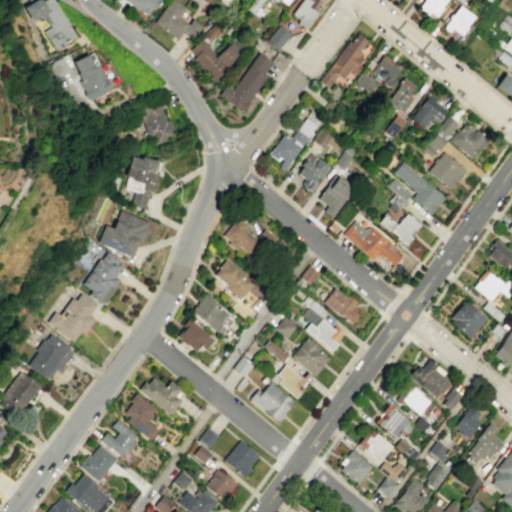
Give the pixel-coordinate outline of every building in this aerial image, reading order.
[(63,45),(55,49),(43,31),(51,26),(43,14),(33,21),(24,6),(33,0),(40,0),(41,1),(42,0),(53,0),(76,36),(63,45)] [(124,0),(157,0),(146,15),(124,0)] [(152,22),(167,0),(173,0),(183,7),(177,16),(187,23),(191,18),(200,25),(190,39),(181,32),(176,39),(152,22)] [(245,8),(250,0),(261,0),(252,14),(245,8)] [(291,13),(299,0),(318,0),(321,2),(318,7),(307,24),(303,28),(295,23),(298,18),(291,13)] [(444,0),(439,7),(440,8),(434,16),(428,12),(426,15),(416,8),(421,0),(444,0)] [(458,5),(472,16),(464,26),(466,27),(460,35),(450,28),(448,32),(445,31),(444,30),(442,29),(442,27),(458,5)] [(504,13),(511,19),(511,27),(507,34),(495,25),(504,13)] [(201,34),(212,24),(218,31),(208,41),(201,34)] [(264,41),(278,25),(288,34),(275,50),(264,41)] [(325,86),(317,80),(347,41),(350,43),(356,34),(365,40),(358,50),(360,52),(358,55),(361,57),(357,64),(360,66),(353,76),(348,72),(349,71),(347,69),(341,78),(336,74),(328,85),(326,83),(325,86)] [(511,56),(500,48),(508,37),(511,39),(511,56)] [(191,58),(194,55),(188,49),(200,38),(206,45),(215,54),(226,44),(237,55),(225,66),(210,80),(191,58)] [(500,51),(511,59),(507,66),(495,58),(500,51)] [(216,94),(223,85),(230,90),(247,66),(257,52),(270,62),(261,76),(264,78),(247,102),(240,111),(216,94)] [(72,61),(87,54),(93,66),(98,63),(111,89),(91,99),(72,61)] [(382,54),(401,68),(387,87),(380,82),(382,80),(369,71),(382,54)] [(359,73),(373,82),(366,91),(363,89),(361,91),(351,84),(359,73)] [(503,73),(511,80),(511,97),(494,84),(503,73)] [(400,112),(409,99),(405,96),(414,85),(401,76),(393,87),(395,88),(385,100),(400,112)] [(433,124),(444,110),(431,101),(434,97),(428,93),(408,118),(420,127),(430,115),(431,115),(428,120),(433,124)] [(357,98),(364,103),(360,108),(353,104),(357,98)] [(139,108),(158,102),(165,121),(169,120),(174,136),(151,144),(139,108)] [(381,131),(390,138),(403,119),(394,113),(381,131)] [(434,131),(437,127),(436,127),(446,115),(455,123),(445,135),(444,134),(441,137),(434,131)] [(304,117),(315,125),(299,147),(290,141),(292,139),(289,137),(304,117)] [(469,158),(486,139),(466,122),(464,125),(462,123),(448,140),(469,158)] [(318,128),(329,135),(320,147),(310,140),(318,128)] [(428,155),(434,148),(436,150),(444,140),(434,132),(421,149),(428,155)] [(280,134),(299,147),(283,168),(281,169),(278,168),(277,164),(281,159),(278,157),(276,160),(266,153),(280,134)] [(331,162),(341,169),(350,157),(348,156),(352,152),(344,146),(331,162)] [(463,169),(441,151),(425,171),(448,189),(463,169)] [(308,153),(327,165),(308,192),(298,185),(302,178),(295,173),(308,153)] [(154,169),(158,171),(157,173),(152,192),(147,190),(146,194),(147,195),(143,208),(130,204),(134,191),(124,188),(128,175),(125,175),(131,156),(140,159),(141,155),(157,160),(154,169)] [(399,161),(442,197),(428,214),(409,198),(414,192),(390,172),(399,161)] [(332,174),(351,188),(330,218),(321,211),(325,204),(316,198),(332,174)] [(390,179),(384,185),(403,201),(408,194),(390,179)] [(392,192),(404,202),(399,209),(396,206),(393,210),(387,205),(389,203),(386,200),(392,192)] [(143,227),(146,229),(138,246),(136,245),(134,244),(129,256),(96,242),(104,224),(112,228),(120,210),(146,221),(143,227)] [(404,213),(419,225),(410,236),(412,238),(404,247),(375,222),(380,215),(387,220),(388,219),(394,224),(404,213)] [(262,228),(274,238),(262,253),(255,247),(249,254),(238,245),(235,249),(227,243),(228,241),(221,235),(235,217),(244,225),(242,227),(248,232),(250,232),(252,234),(252,236),(254,237),(262,228)] [(352,220),(341,234),(369,257),(371,255),(374,257),(377,253),(390,264),(398,255),(390,248),(392,245),(371,227),(369,226),(366,226),(364,227),(362,228),(352,220)] [(493,238),(511,253),(511,265),(511,267),(505,262),(501,267),(485,255),(490,249),(486,247),(493,238)] [(90,290),(81,283),(104,250),(116,258),(115,260),(121,264),(112,276),(117,279),(111,287),(112,288),(103,302),(100,300),(98,303),(87,295),(90,290)] [(223,258),(216,267),(218,268),(212,275),(224,285),(221,288),(236,301),(252,282),(223,258)] [(318,272),(307,264),(297,276),(307,285),(318,272)] [(488,301),(471,286),(476,280),(475,279),(483,269),(492,277),(494,276),(502,283),(504,280),(511,286),(511,290),(505,298),(496,291),(488,301)] [(355,301),(345,293),(344,295),(332,287),(321,302),(350,324),(356,315),(352,311),(354,308),(351,306),(355,301)] [(87,314),(93,318),(84,331),(80,328),(71,341),(45,324),(54,311),(59,315),(71,297),(74,300),(79,293),(95,304),(87,314)] [(203,293),(217,305),(215,307),(223,314),(218,320),(221,323),(213,332),(207,326),(208,325),(189,310),(203,293)] [(464,300),(484,318),(466,337),(447,320),(464,300)] [(485,301),(502,315),(497,321),(479,307),(485,301)] [(283,337),(293,326),(291,324),(293,322),(284,315),(273,328),(283,337)] [(186,317),(213,339),(204,350),(198,345),(193,351),(172,334),(186,317)] [(319,318),(330,328),(333,325),(341,332),(336,338),(338,340),(329,350),(302,328),(307,321),(313,326),(319,318)] [(494,322),(503,328),(494,340),(486,334),(494,322)] [(491,353),(511,325),(511,360),(508,366),(502,361),(491,353)] [(44,378),(26,365),(50,333),(68,346),(44,378)] [(304,336),(318,347),(317,349),(327,357),(312,376),(288,356),(304,336)] [(286,354),(269,340),(263,348),(279,362),(286,354)] [(250,365),(238,357),(230,368),(242,376),(250,365)] [(406,375),(411,370),(415,373),(426,358),(435,365),(432,369),(446,380),(432,396),(406,375)] [(283,364),(303,380),(299,386),(302,388),(294,398),(275,383),(274,384),(268,379),(273,372),(275,374),(283,364)] [(0,404),(0,400),(20,371),(38,384),(16,415),(0,404)] [(164,385),(169,378),(180,387),(175,394),(181,399),(169,414),(138,388),(144,381),(147,383),(152,376),(164,385)] [(292,401),(268,380),(259,390),(256,388),(247,398),(275,422),(283,412),(282,411),(292,401)] [(399,400),(410,386),(427,401),(416,415),(399,400)] [(440,404),(451,389),(459,394),(448,409),(440,404)] [(138,394),(155,407),(151,412),(153,413),(147,420),(158,429),(149,439),(126,420),(130,415),(124,411),(132,401),(129,399),(135,391),(138,394)] [(393,437),(373,420),(385,404),(406,421),(393,437)] [(465,437),(451,426),(465,410),(478,422),(465,437)] [(413,423),(418,416),(428,423),(422,430),(413,423)] [(99,439),(105,432),(112,438),(117,431),(110,425),(116,418),(136,435),(131,440),(134,443),(127,451),(124,449),(119,455),(99,439)] [(491,453),(485,449),(476,460),(466,451),(475,440),(474,438),(487,422),(494,428),(489,434),(499,443),(491,453)] [(208,445),(199,436),(208,426),(217,435),(208,445)] [(355,444),(369,428),(390,446),(376,462),(355,444)] [(392,446),(398,438),(408,445),(402,453),(392,446)] [(427,451),(435,440),(444,447),(437,458),(427,451)] [(222,460),(238,441),(256,455),(248,466),(250,468),(243,477),(222,460)] [(192,454),(199,443),(210,451),(202,462),(192,454)] [(96,480),(78,465),(87,454),(90,456),(99,444),(115,457),(96,480)] [(497,472),(493,468),(511,446),(511,504),(510,507),(500,498),(503,495),(488,482),(497,472)] [(355,483),(338,470),(346,460),(342,457),(349,449),(369,465),(355,483)] [(391,482),(383,476),(375,469),(381,461),(389,468),(394,462),(403,469),(398,474),(391,482)] [(432,489),(421,481),(433,463),(444,471),(432,489)] [(219,500),(203,485),(211,476),(209,475),(215,468),(233,483),(219,500)] [(173,479),(181,469),(191,478),(183,488),(173,479)] [(63,490),(70,482),(72,484),(81,473),(107,494),(93,511),(81,502),(79,503),(63,490)] [(374,487),(383,476),(391,482),(393,484),(384,495),(374,487)] [(412,493),(417,496),(419,493),(425,498),(417,509),(415,507),(410,511),(408,511),(404,509),(402,511),(390,504),(410,477),(419,484),(412,493)] [(188,511),(175,502),(185,489),(196,497),(201,490),(216,502),(208,511),(188,511)] [(162,494),(173,503),(166,511),(162,511),(153,504),(162,494)] [(46,511),(60,496),(76,509),(79,511),(46,511)] [(466,511),(463,509),(471,499),(482,508),(478,511),(466,511)] [(440,511),(449,501),(457,508),(453,511),(421,511),(430,502),(440,511)]
